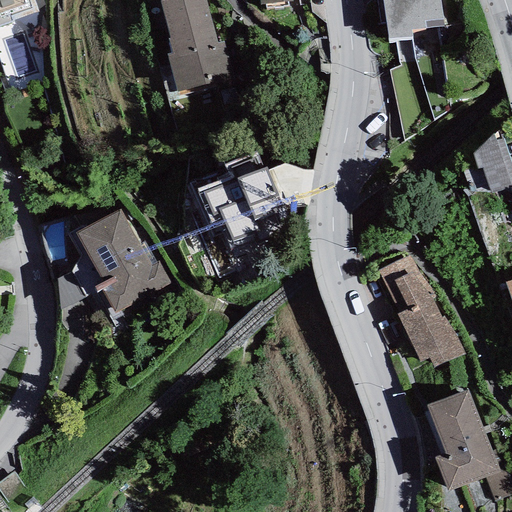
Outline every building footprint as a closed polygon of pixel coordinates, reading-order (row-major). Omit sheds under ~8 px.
[(0,0),(0,22),(38,9),(34,0),(0,0)] [(205,0),(160,0),(172,50),(167,51),(177,92),(233,79),(224,41),(216,43),(205,0)] [(381,0),(387,40),(411,39),(410,30),(443,28),(439,0),(381,0)] [(470,201),(511,187),(511,166),(504,140),(473,149),(479,166),(461,172),(470,201)] [(286,215),(264,155),(194,182),(213,234),(218,232),(221,240),(286,215)] [(151,266),(119,207),(76,231),(101,278),(93,283),(96,289),(102,286),(116,312),(170,283),(158,262),(151,266)] [(433,366),(464,354),(443,314),(440,315),(428,292),(418,269),(408,255),(377,270),(399,310),(396,311),(419,360),(428,356),(433,366)] [(467,388),(427,403),(445,450),(435,454),(448,489),(484,476),(498,471),(497,467),(467,388)] [(511,484),(505,464),(497,467),(498,471),(484,476),(493,502),(511,495),(511,484)] [(27,490),(14,470),(0,479),(0,491),(8,503),(27,490)] [(36,503),(32,498),(23,505),(28,510),(36,503)]
